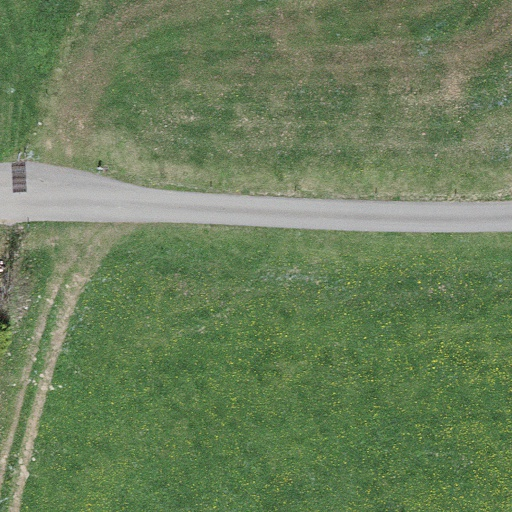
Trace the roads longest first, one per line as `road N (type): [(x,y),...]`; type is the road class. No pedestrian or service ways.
road 1 (track): [(511,214),(0,200)]
road 2 (track): [(3,511),(50,327),(110,202)]
